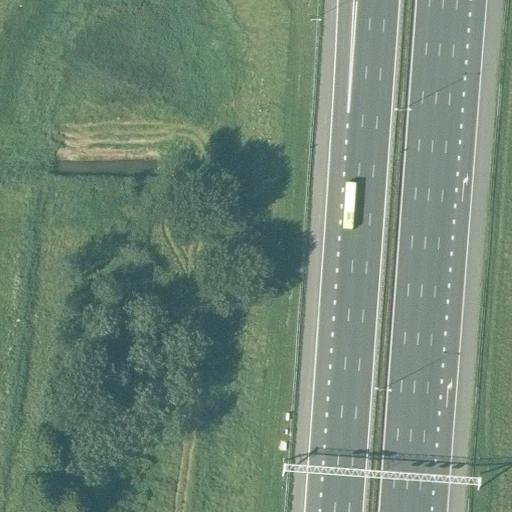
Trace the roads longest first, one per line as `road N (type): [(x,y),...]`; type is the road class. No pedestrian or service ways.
road 1 (motorway): [(403,511),(441,0)]
road 2 (motorway): [(368,113),(340,511)]
